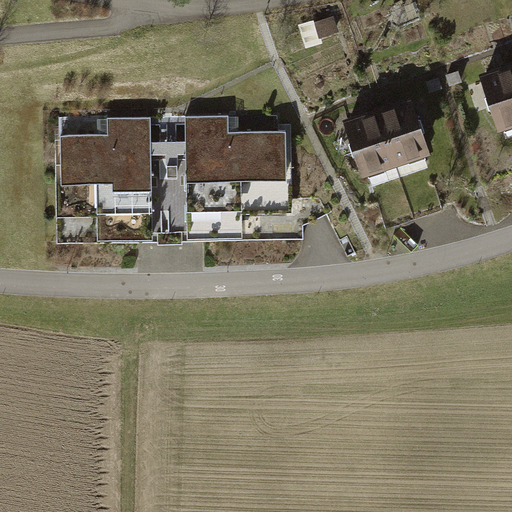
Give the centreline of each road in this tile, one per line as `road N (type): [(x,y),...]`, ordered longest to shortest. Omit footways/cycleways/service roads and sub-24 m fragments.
road 1 (residential): [(0,281),(289,282),(422,264),(511,239)]
road 2 (residential): [(142,0),(271,0)]
